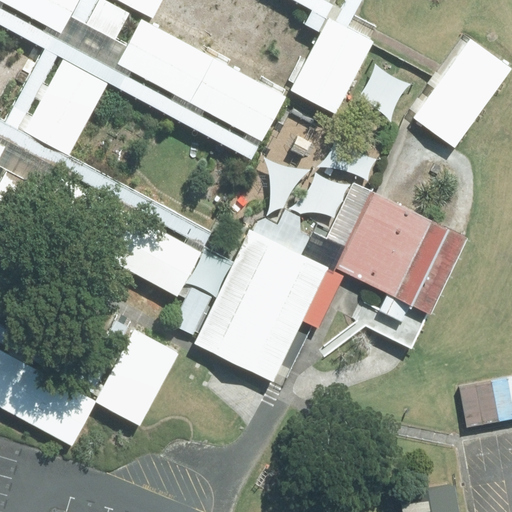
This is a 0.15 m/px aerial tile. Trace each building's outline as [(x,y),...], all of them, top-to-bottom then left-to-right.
[(0,0),(0,7),(57,38),(77,0),(0,0)] [(159,0),(103,0),(148,23),(159,0)] [(286,92),(321,109),(334,116),(370,43),(322,19),(286,92)] [(136,21),(112,66),(193,109),(259,143),(283,97),(136,21)] [(442,68),(405,117),(450,150),(509,70),(464,37),(442,68)] [(65,157),(103,87),(60,63),(21,133),(65,157)] [(27,228),(170,301),(194,254),(51,181),(27,228)] [(468,239),(370,192),(333,268),(432,315),(468,239)] [(242,238),(190,346),(271,385),(301,324),(313,330),(336,283),(242,238)] [(0,296),(0,344),(22,356),(41,318),(0,296)] [(0,411),(68,448),(92,404),(134,427),(173,355),(130,332),(93,400),(0,349),(0,411)] [(447,511),(442,485),(393,494),(396,511),(447,511)]
